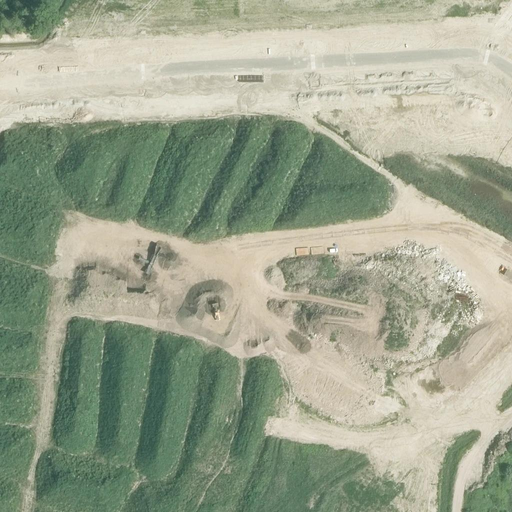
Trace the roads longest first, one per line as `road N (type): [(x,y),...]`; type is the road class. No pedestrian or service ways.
road 1 (unclassified): [(0,96),(448,70),(511,91)]
road 2 (unclassified): [(511,53),(441,40),(0,58)]
